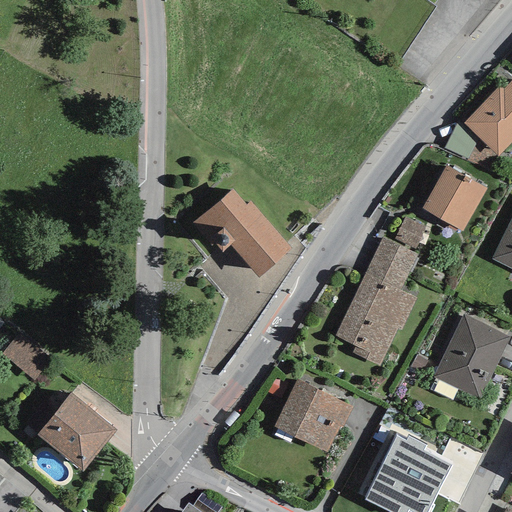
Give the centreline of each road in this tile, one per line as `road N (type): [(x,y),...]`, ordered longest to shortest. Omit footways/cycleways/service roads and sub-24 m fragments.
road 1 (tertiary): [(511,20),(408,138),(267,342),(170,460)]
road 2 (tertiary): [(170,460),(146,400),(145,0)]
